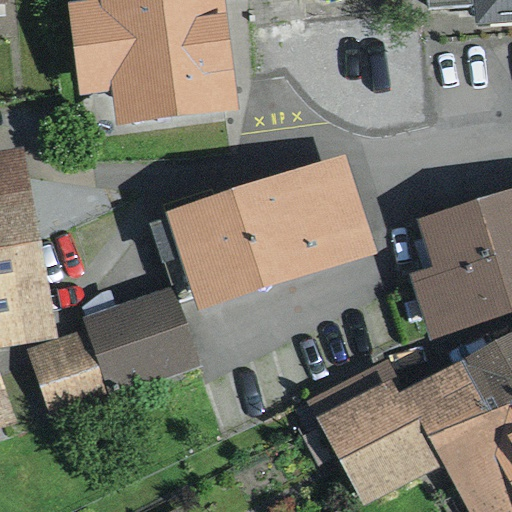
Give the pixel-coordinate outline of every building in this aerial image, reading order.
[(511,0),(429,0),(431,8),(486,4),(486,13),(511,11),(511,0)] [(127,107),(222,95),(210,2),(82,19),(90,84),(123,80),(127,107)] [(358,244),(334,173),(152,232),(174,300),(176,304),(358,244)] [(0,253),(19,250),(6,174),(0,175),(0,253)] [(426,281),(426,282),(511,254),(511,211),(439,235),(451,274),(426,281)] [(19,250),(0,253),(0,330),(32,325),(19,250)] [(511,297),(511,254),(426,282),(439,321),(511,297)] [(111,396),(197,366),(176,304),(174,300),(88,330),(91,339),(111,396)] [(59,414),(111,396),(91,339),(39,357),(59,414)] [(392,393),(391,391),(335,420),(373,493),(440,452),(442,454),(511,414),(511,361),(465,387),(458,375),(395,407),(388,395),(392,393)] [(327,424),(335,420),(391,391),(381,370),(316,402),(327,424)] [(511,414),(442,454),(462,492),(511,464),(511,414)]
